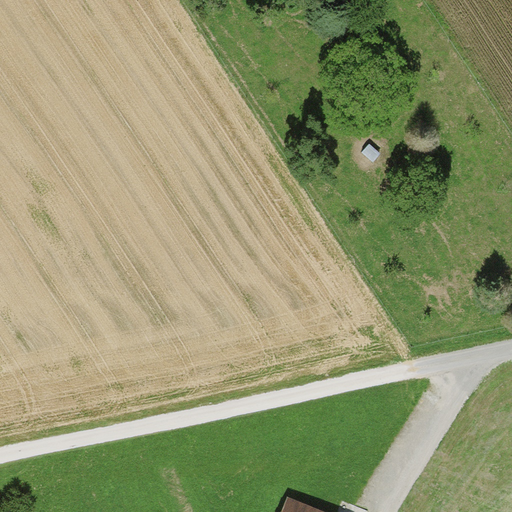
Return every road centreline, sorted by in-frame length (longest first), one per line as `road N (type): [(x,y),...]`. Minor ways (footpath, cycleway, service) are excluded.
road 1 (track): [(0,455),(458,360)]
road 2 (track): [(385,511),(458,360),(511,348)]
